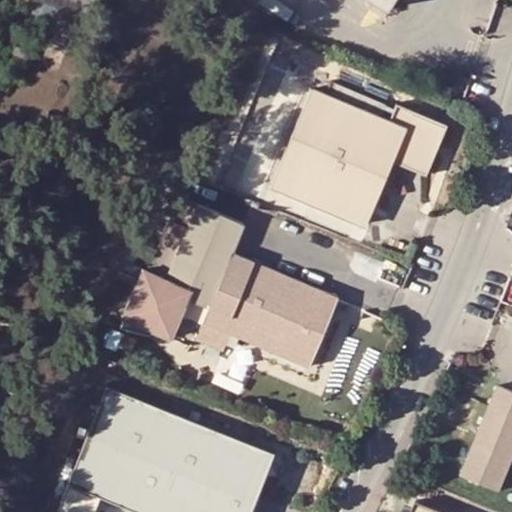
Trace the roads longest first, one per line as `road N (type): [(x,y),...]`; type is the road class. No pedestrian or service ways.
road 1 (unclassified): [(511,130),(423,361),(349,511)]
road 2 (unknown): [(439,323),(250,241)]
